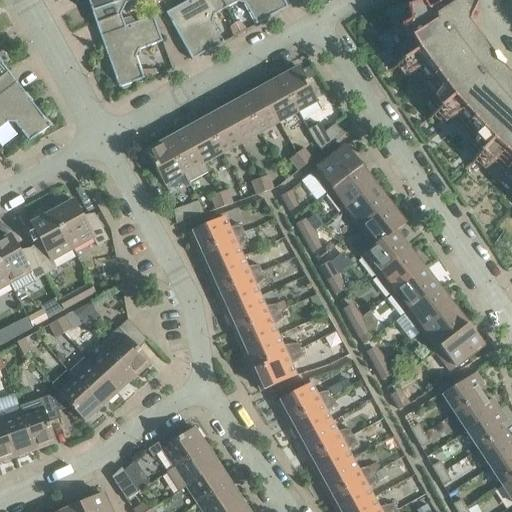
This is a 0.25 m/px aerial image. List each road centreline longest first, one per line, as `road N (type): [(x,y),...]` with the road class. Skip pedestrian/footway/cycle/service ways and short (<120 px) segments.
road 1 (residential): [(511,327),(317,27)]
road 2 (residential): [(205,381),(180,280),(102,145)]
road 3 (residential): [(102,145),(317,27)]
road 4 (residential): [(0,501),(105,452),(205,381)]
road 5 (residential): [(102,145),(23,0)]
road 6 (residential): [(289,511),(205,381)]
